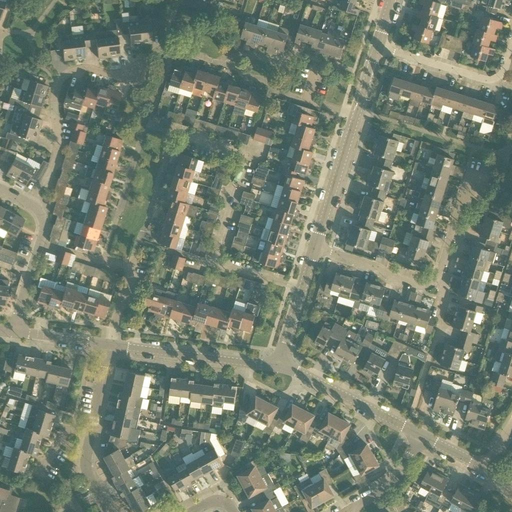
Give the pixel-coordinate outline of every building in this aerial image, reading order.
[(9,11),(12,0),(6,0),(5,3),(0,1),(0,20),(3,10),(9,11)] [(213,5),(214,1),(210,0),(189,0),(188,5),(205,10),(207,3),(213,5)] [(355,9),(356,3),(346,0),(341,0),(339,10),(358,15),(360,10),(355,9)] [(437,17),(439,18),(443,19),(447,7),(441,5),(441,4),(429,0),(421,0),(420,4),(424,5),(422,12),(437,17)] [(475,0),(473,0),(473,1),(469,0),(465,0),(464,5),(476,8),(478,1),(475,0)] [(506,0),(488,0),(487,4),(487,5),(503,11),(505,5),(508,6),(510,1),(506,0)] [(463,11),(464,5),(453,1),(451,7),(463,11)] [(474,14),(476,8),(464,5),(463,11),(474,14)] [(435,31),(439,18),(437,17),(422,12),(419,11),(419,12),(420,12),(418,18),(422,19),(420,26),(433,30),(433,31),(435,31)] [(123,22),(130,20),(128,12),(122,14),(123,22)] [(494,35),(497,28),(501,29),(503,23),(484,17),(479,30),(494,35)] [(139,26),(142,45),(153,43),(151,32),(157,31),(156,19),(150,20),(150,25),(140,26),(139,26)] [(139,26),(140,26),(139,21),(122,23),(123,35),(129,34),(131,46),(142,45),(139,26)] [(107,39),(109,57),(120,56),(118,38),(118,36),(123,35),(122,23),(116,23),(117,30),(106,31),(107,39)] [(250,47),(257,26),(246,23),(241,38),(248,40),(246,45),(250,47)] [(433,30),(420,26),(413,24),(413,25),(414,25),(412,31),(416,32),(414,39),(429,44),(433,31),(433,30)] [(308,43),(312,29),(301,25),(295,44),(300,46),(301,40),(308,43)] [(262,45),(267,29),(257,26),(250,47),(255,48),(257,43),(262,45)] [(271,53),(278,32),(267,29),(262,45),(268,47),(267,52),(271,53)] [(317,51),(323,34),(322,33),(322,32),(312,29),(308,43),(313,44),(311,49),(317,51)] [(329,55),(336,31),(329,29),(327,35),(323,34),(317,51),(329,55)] [(479,30),(477,29),(473,44),(475,44),(475,43),(488,47),(491,40),(495,42),(497,35),(494,35),(479,30)] [(339,39),(341,33),(336,31),(329,55),(340,58),(346,41),(339,39)] [(283,51),(288,36),(278,32),(271,53),(276,55),(277,49),(283,51)] [(109,57),(107,39),(96,40),(95,33),(89,34),(91,46),(97,46),(98,59),(109,57)] [(447,40),(449,35),(442,33),(441,38),(438,46),(444,49),(447,40)] [(85,47),(91,46),(89,34),(83,35),(72,36),(73,41),(75,60),(86,58),(85,47)] [(450,51),(454,37),(449,35),(447,40),(444,49),(450,51)] [(75,60),(73,41),(62,42),(61,37),(55,38),(57,50),(63,50),(64,61),(75,60)] [(459,43),(460,39),(454,37),(450,51),(456,52),(459,43)] [(459,43),(456,52),(462,54),(466,41),(460,39),(459,43)] [(494,49),(488,47),(475,43),(475,44),(471,57),(486,62),(488,54),(492,55),(494,49)] [(181,89),(188,67),(185,66),(184,68),(182,70),(175,68),(170,85),(181,89)] [(188,67),(181,89),(193,92),(198,75),(197,75),(191,73),(190,70),(191,68),(188,67)] [(198,75),(193,92),(192,94),(202,98),(203,95),(211,69),(208,68),(207,72),(205,72),(198,70),(197,75),(198,75)] [(219,82),(220,82),(221,77),(214,75),(214,72),(214,70),(211,69),(203,95),(214,99),(219,82)] [(37,83),(38,77),(39,74),(26,70),(19,70),(17,77),(24,79),(20,90),(44,97),(47,86),(37,83)] [(401,95),(406,78),(402,77),(401,80),(394,78),(388,97),(399,101),(401,95)] [(411,98),(415,84),(409,83),(410,79),(406,78),(401,95),(411,98)] [(225,102),(232,81),(228,80),(228,82),(225,84),(220,82),(219,82),(214,99),(225,102)] [(236,106),(241,89),(235,87),(234,84),(235,82),(232,81),(225,102),(236,106)] [(81,108),(82,105),(88,84),(85,83),(85,85),(83,87),(76,85),(74,90),(68,88),(63,104),(69,106),(70,105),(81,108)] [(421,102),(427,84),(422,83),(421,86),(415,84),(411,98),(411,99),(410,105),(419,108),(421,102)] [(92,85),(88,84),(82,105),(93,108),(98,91),(92,89),(91,87),(92,85)] [(432,105),(433,101),(437,87),(436,91),(430,89),(431,86),(427,84),(421,102),(432,105)] [(93,110),(103,114),(112,86),(109,85),(108,87),(106,89),(99,87),(98,91),(93,108),(93,109),(93,110)] [(114,117),(115,115),(121,117),(125,105),(119,103),(122,94),(115,92),(114,89),(115,87),(112,86),(103,114),(114,117)] [(247,109),(254,88),(250,86),(249,89),(247,91),(241,89),(236,106),(247,109)] [(433,101),(443,105),(448,87),(444,86),(443,89),(437,87),(433,101)] [(453,108),(458,94),(452,92),(453,89),(448,87),(443,105),(453,108)] [(254,88),(247,109),(258,112),(263,95),(256,93),(256,91),(256,88),(254,88)] [(20,90),(17,89),(14,99),(10,98),(8,103),(16,106),(28,110),(30,104),(41,108),(44,97),(20,90)] [(464,111),(469,94),(465,92),(464,96),(458,94),(453,108),(464,111)] [(474,114),(478,100),(472,99),(473,95),(469,94),(464,111),(474,114)] [(484,117),(490,100),(485,99),(484,102),(478,100),(474,114),(484,117)] [(499,109),(499,107),(493,105),(494,102),(490,100),(484,117),(483,123),(493,126),(496,117),(498,118),(497,123),(504,125),(508,112),(499,109)] [(28,110),(16,106),(8,103),(6,109),(14,112),(11,122),(13,123),(39,131),(42,121),(27,116),(28,110)] [(311,128),(313,122),(316,121),(318,122),(321,113),(294,104),(291,115),(296,116),(294,124),(298,125),(298,124),(311,128)] [(384,106),(382,112),(389,114),(391,108),(384,106)] [(278,112),(273,111),(268,109),(266,115),(277,118),(278,112)] [(171,122),(174,113),(169,112),(166,120),(161,119),(159,123),(159,125),(170,129),(172,122),(171,122)] [(77,122),(78,116),(67,113),(65,119),(77,122)] [(182,125),(185,116),(179,114),(178,115),(174,113),(171,122),(172,122),(182,125)] [(438,120),(434,118),(435,115),(429,113),(428,116),(427,121),(437,124),(438,120)] [(196,119),(191,117),(185,116),(182,125),(188,127),(188,126),(193,127),(196,119)] [(207,122),(201,120),(196,119),(193,127),(198,129),(197,130),(204,132),(207,122)] [(218,126),(217,126),(219,121),(214,119),(213,124),(207,122),(204,132),(210,134),(210,133),(215,134),(218,126)] [(83,125),(76,123),(71,122),(69,128),(74,129),(81,131),(83,125)] [(36,142),(39,131),(13,123),(10,133),(7,133),(5,139),(11,140),(23,144),(25,138),(36,142)] [(298,124),(298,125),(295,135),(317,142),(318,139),(315,138),(313,136),(316,129),(311,128),(298,124)] [(83,125),(81,131),(74,129),(72,135),(84,139),(86,133),(88,127),(83,125)] [(229,126),(228,129),(218,126),(215,134),(219,136),(219,137),(226,139),(230,127),(229,126)] [(237,141),(240,133),(240,130),(230,127),(226,139),(232,140),(232,139),(237,141)] [(264,130),(261,129),(258,128),(254,140),(260,142),(264,130)] [(266,144),(270,132),(264,130),(260,142),(266,144)] [(276,133),(270,132),(266,144),(272,146),(276,133)] [(396,151),(401,136),(387,132),(386,137),(380,135),(379,140),(375,139),(374,144),(396,151)] [(244,134),(240,133),(237,141),(241,142),(241,143),(247,145),(250,138),(251,136),(247,135),(244,134)] [(82,145),(84,139),(72,135),(70,141),(82,145)] [(102,147),(124,153),(125,150),(122,149),(121,147),(123,140),(106,135),(102,147)] [(309,151),(311,145),(313,145),(316,145),(317,142),(295,135),(292,147),(296,148),(309,151)] [(419,142),(415,140),(411,155),(415,156),(419,142)] [(392,166),(396,151),(374,144),(372,149),(376,150),(374,154),(380,156),(378,162),(392,166)] [(447,157),(449,151),(435,146),(431,158),(436,159),(435,164),(454,170),(456,166),(453,165),(454,160),(447,157)] [(0,160),(4,162),(8,150),(0,147),(0,160)] [(123,156),(124,153),(102,147),(99,158),(116,163),(118,156),(120,156),(123,156)] [(296,148),(293,159),(314,165),(315,162),(313,161),(311,159),(313,152),(309,151),(296,148)] [(8,150),(4,162),(11,165),(6,175),(16,181),(24,164),(27,159),(17,153),(8,150)] [(75,160),(76,155),(67,153),(66,157),(65,157),(63,163),(73,166),(75,160)] [(195,171),(199,160),(182,155),(180,161),(177,162),(175,161),(174,165),(195,171)] [(114,169),(116,163),(99,158),(96,168),(117,175),(118,172),(116,171),(114,169)] [(285,168),(283,174),(288,176),(287,176),(295,179),(295,178),(297,172),(306,175),(308,168),(311,168),(313,168),(314,165),(293,159),(290,170),(285,168)] [(35,167),(34,169),(24,164),(16,181),(26,186),(29,179),(37,183),(39,180),(44,173),(47,167),(48,164),(43,161),(39,169),(35,167)] [(390,171),(392,166),(378,162),(376,167),(374,166),(373,171),(370,170),(368,175),(390,182),(393,172),(390,171)] [(69,177),(71,172),(73,166),(63,163),(61,169),(62,169),(61,174),(69,177)] [(453,176),(454,170),(435,164),(433,170),(428,169),(426,173),(448,180),(450,175),(453,176)] [(192,182),(195,171),(174,165),(173,168),(175,168),(177,170),(175,177),(192,182)] [(116,178),(117,175),(96,168),(88,166),(85,176),(92,179),(109,184),(111,178),(114,177),(116,178)] [(226,175),(228,169),(218,166),(216,173),(217,173),(216,178),(224,180),(226,175)] [(267,175),(257,172),(255,171),(253,177),(265,181),(267,175)] [(447,185),(448,180),(426,173),(425,178),(430,179),(429,184),(448,190),(449,186),(447,185)] [(278,185),(284,187),(306,194),(307,190),(304,190),(302,188),(305,181),(295,178),(295,179),(287,176),(288,176),(283,174),(282,174),(278,185)] [(388,191),(390,182),(368,175),(366,180),(370,181),(369,185),(374,187),(372,192),(386,196),(387,191),(388,191)] [(192,182),(175,177),(173,183),(170,184),(168,183),(167,186),(188,193),(192,182)] [(263,187),(265,181),(253,177),(251,183),(263,187)] [(221,191),(224,180),(216,178),(214,182),(213,182),(211,188),(221,191)] [(107,191),(109,184),(92,179),(89,190),(110,197),(111,193),(109,193),(107,191)] [(427,190),(422,188),(420,193),(442,200),(443,195),(446,195),(448,190),(429,184),(427,190)] [(54,191),(55,191),(54,196),(63,198),(64,194),(66,188),(56,185),(54,191)] [(448,194),(457,197),(460,188),(451,185),(448,194)] [(168,199),(173,201),(173,200),(185,204),(185,203),(188,193),(167,186),(166,189),(168,190),(170,192),(168,199)] [(109,200),(110,197),(89,190),(81,187),(78,199),(90,203),(90,202),(102,206),(104,200),(107,199),(109,200)] [(211,188),(209,187),(207,194),(210,195),(209,199),(217,202),(219,197),(221,191),(211,188)] [(305,197),(306,194),(284,187),(281,198),(298,203),(300,197),(302,196),(305,197)] [(256,195),(251,194),(244,192),(242,197),(254,201),(256,195)] [(384,202),(386,196),(372,192),(371,198),(365,196),(364,201),(360,200),(359,204),(381,211),(384,202)] [(420,193),(419,198),(424,199),(422,204),(442,210),(443,206),(440,205),(442,200),(420,193)] [(66,205),(61,203),(63,198),(54,196),(53,201),(56,202),(54,208),(64,211),(66,205)] [(252,207),(254,201),(242,197),(240,204),(252,207)] [(296,209),(298,203),(281,198),(277,209),(299,215),(300,212),(298,211),(296,209)] [(216,207),(217,202),(209,199),(207,204),(211,205),(209,211),(219,214),(221,208),(216,207)] [(195,219),(199,207),(185,203),(185,204),(173,200),(173,201),(171,206),(168,207),(166,206),(165,209),(186,216),(192,217),(192,218),(195,219)] [(107,207),(102,206),(90,202),(90,203),(87,213),(108,220),(109,217),(107,216),(105,214),(107,207)] [(414,213),(419,215),(420,214),(436,219),(437,214),(440,215),(442,210),(422,204),(417,203),(416,209),(415,208),(414,213)] [(378,221),(381,211),(359,204),(357,210),(361,211),(359,215),(361,216),(360,221),(373,225),(374,220),(378,221)] [(56,220),(64,223),(66,219),(62,218),(64,211),(54,208),(53,214),(57,216),(56,220)] [(166,221),(182,227),(186,216),(165,209),(164,213),(166,213),(168,215),(166,221)] [(298,218),(299,215),(277,209),(274,220),(291,225),(293,218),(296,218),(298,218)] [(0,228),(6,231),(15,215),(6,210),(0,221),(0,228)] [(217,220),(219,214),(209,211),(207,217),(208,218),(207,222),(215,225),(217,220)] [(107,223),(108,220),(87,213),(83,224),(100,230),(102,223),(105,223),(107,223)] [(419,232),(434,236),(437,226),(434,225),(436,219),(420,214),(419,215),(416,225),(420,226),(419,232)] [(484,227),(500,232),(502,226),(510,229),(511,221),(511,218),(499,214),(497,220),(487,217),(484,227)] [(16,237),(19,231),(25,220),(15,215),(6,231),(16,237)] [(253,218),(243,215),(242,215),(240,220),(252,224),(253,218)] [(53,225),(52,231),(61,234),(62,230),(64,223),(56,220),(54,225),(53,225)] [(248,235),(252,224),(240,220),(238,227),(240,227),(238,232),(248,235)] [(289,231),(291,225),(274,220),(271,230),(292,237),(293,234),(291,233),(289,231)] [(182,227),(166,221),(164,228),(161,229),(159,228),(158,231),(180,237),(182,227)] [(215,225),(207,222),(202,221),(199,232),(202,232),(204,227),(205,227),(214,230),(215,225)] [(371,231),(373,225),(360,221),(358,226),(352,225),(351,229),(348,228),(346,233),(369,240),(372,231),(371,231)] [(98,236),(100,230),(83,224),(80,235),(101,242),(102,239),(100,238),(98,236)] [(497,242),(500,232),(484,227),(481,237),(487,239),(485,244),(498,248),(499,245),(497,242)] [(291,240),(292,237),(271,230),(267,241),(284,247),(286,240),(289,240),(291,240)] [(434,236),(419,232),(413,230),(411,236),(413,236),(410,246),(426,251),(428,246),(431,247),(434,236)] [(68,237),(61,234),(52,231),(50,237),(51,238),(49,242),(58,245),(65,247),(68,237)] [(161,237),(159,244),(176,249),(180,237),(158,231),(157,234),(159,235),(161,237)] [(212,235),(202,232),(200,239),(201,240),(201,239),(210,242),(212,235)] [(245,246),(248,235),(238,232),(237,237),(235,236),(233,242),(245,246)] [(366,250),(369,240),(346,233),(344,238),(348,239),(347,244),(354,246),(366,250)] [(86,254),(88,250),(93,252),(95,245),(98,244),(100,245),(101,242),(80,235),(76,246),(78,247),(77,251),(86,254)] [(385,252),(389,240),(383,238),(381,243),(379,250),(385,252)] [(282,253),(284,247),(267,241),(260,239),(257,250),(285,259),(286,256),(284,255),(282,253)] [(391,254),(395,242),(389,240),(385,252),(391,254)] [(243,252),(245,246),(233,242),(231,249),(243,252)] [(347,244),(345,250),(352,252),(354,246),(347,244)] [(498,248),(485,244),(485,246),(477,244),(475,245),(474,246),(471,256),(491,262),(493,263),(498,248)] [(424,257),(426,251),(410,246),(406,257),(426,263),(427,258),(424,257)] [(17,254),(9,251),(1,248),(0,251),(0,253),(15,259),(17,254)] [(75,255),(71,254),(59,250),(57,256),(74,261),(75,255)] [(285,259),(257,250),(254,261),(261,263),(260,263),(277,269),(279,262),(282,261),(284,262),(285,259)] [(15,259),(0,253),(0,260),(5,262),(13,265),(15,259)] [(172,261),(184,265),(186,259),(174,255),(173,258),(172,261)] [(72,267),(74,261),(57,256),(55,262),(67,266),(72,267)] [(488,272),(491,262),(471,256),(468,266),(484,271),(488,272)] [(13,265),(5,262),(0,260),(0,267),(11,271),(13,265)] [(182,270),(184,265),(172,261),(170,267),(182,271),(182,270)] [(481,281),(484,271),(468,266),(465,276),(481,281)] [(324,292),(339,297),(340,293),(341,293),(346,276),(336,273),(335,278),(329,277),(324,292)] [(217,275),(212,274),(209,282),(220,286),(223,277),(217,275)] [(339,297),(355,301),(361,281),(355,279),(346,276),(341,293),(340,293),(339,297)] [(478,291),(481,281),(465,276),(462,285),(478,291)] [(453,277),(450,286),(460,289),(463,280),(453,277)] [(47,311),(55,284),(56,282),(40,278),(37,287),(41,288),(37,302),(44,304),(44,307),(43,310),(47,311)] [(0,304),(6,306),(9,281),(0,279),(0,304)] [(360,303),(370,306),(376,286),(367,283),(361,281),(355,301),(360,303)] [(77,291),(76,291),(78,285),(67,282),(65,288),(66,288),(59,309),(60,309),(61,305),(67,307),(67,309),(67,312),(70,313),(77,291)] [(66,288),(65,288),(55,284),(47,311),(50,312),(51,309),(53,307),(59,309),(66,288)] [(478,291),(462,285),(458,296),(475,301),(475,300),(481,302),(484,293),(478,291)] [(383,319),(387,303),(382,302),(386,289),(376,286),(370,306),(367,314),(377,317),(383,319)] [(145,304),(150,306),(149,311),(155,313),(156,316),(155,318),(158,319),(165,297),(154,294),(156,289),(150,287),(145,304)] [(88,295),(83,312),(89,313),(89,316),(88,318),(92,320),(100,293),(89,289),(88,295)] [(88,295),(77,291),(70,313),(73,314),(74,311),(76,309),(83,312),(88,295)] [(421,303),(424,295),(412,292),(410,300),(421,303)] [(111,296),(100,293),(92,320),(95,320),(95,318),(98,316),(104,318),(110,301),(111,296)] [(171,318),(176,301),(165,297),(158,319),(162,320),(162,318),(164,316),(171,318)] [(399,319),(404,303),(395,300),(393,305),(387,303),(383,319),(389,320),(390,317),(399,319)] [(180,326),(187,304),(176,301),(171,318),(177,320),(178,322),(177,325),(180,326)] [(202,333),(205,323),(210,306),(199,303),(198,308),(192,324),(195,325),(195,328),(195,330),(202,333)] [(408,322),(413,306),(404,303),(399,319),(408,322)] [(198,308),(187,304),(180,326),(183,327),(184,324),(186,323),(192,324),(198,308)] [(455,317),(474,322),(477,312),(481,313),(483,307),(471,304),(469,310),(459,306),(455,317)] [(215,331),(221,310),(210,306),(205,323),(211,325),(212,328),(211,330),(215,331)] [(417,325),(422,309),(413,306),(408,322),(417,325)] [(238,333),(244,312),(233,309),(231,313),(232,313),(228,326),(229,326),(235,328),(235,330),(234,332),(238,333)] [(431,334),(436,318),(430,317),(432,312),(422,309),(417,325),(427,328),(425,332),(431,334)] [(232,313),(231,313),(221,310),(215,331),(218,332),(218,330),(220,328),(227,330),(229,326),(228,326),(232,313)] [(244,312),(238,333),(241,335),(242,332),(244,330),(250,332),(256,316),(244,312)] [(471,332),(474,322),(455,317),(452,327),(463,330),(461,336),(473,340),(472,343),(477,344),(479,335),(475,334),(471,332)] [(335,341),(342,328),(335,324),(331,331),(323,326),(315,343),(324,348),(329,338),(335,341)] [(357,335),(349,331),(342,328),(335,341),(340,344),(335,353),(345,359),(353,342),(357,335)] [(511,330),(504,328),(501,338),(502,339),(500,345),(511,348),(511,330)] [(368,348),(375,337),(368,333),(362,345),(368,348)] [(471,346),(472,343),(473,340),(461,336),(459,342),(471,346)] [(394,357),(401,343),(395,341),(388,354),(394,357)] [(353,342),(345,359),(354,364),(363,347),(353,342)] [(469,352),(471,346),(459,342),(457,348),(447,345),(444,354),(462,360),(465,350),(469,352)] [(399,365),(394,384),(402,387),(404,383),(408,385),(413,369),(409,368),(411,363),(409,355),(404,354),(407,346),(401,343),(394,357),(399,360),(397,365),(399,365)] [(511,350),(511,348),(500,345),(499,351),(500,351),(497,361),(498,361),(498,362),(511,365),(511,354),(511,350)] [(378,374),(385,360),(373,353),(363,371),(372,375),(373,372),(378,374)] [(25,374),(29,357),(18,354),(14,371),(25,374)] [(459,371),(462,360),(444,354),(440,365),(459,371)] [(36,376),(40,359),(29,357),(25,374),(36,376)] [(11,373),(14,360),(6,358),(3,371),(11,373)] [(36,376),(46,378),(50,365),(51,362),(40,359),(36,376)] [(511,377),(511,365),(498,362),(495,372),(493,378),(505,382),(507,376),(511,377)] [(45,381),(57,384),(60,367),(50,365),(46,378),(45,381)] [(60,367),(57,384),(55,392),(69,394),(71,386),(68,386),(71,370),(60,367)] [(126,383),(143,387),(145,376),(128,372),(126,383)] [(181,397),(183,380),(172,378),(169,395),(180,396),(181,397)] [(503,388),(505,382),(493,378),(491,384),(503,388)] [(195,381),(183,380),(181,397),(191,398),(192,398),(194,384),(195,381)] [(445,409),(453,384),(452,384),(453,383),(443,380),(442,383),(435,381),(432,393),(438,395),(433,410),(440,412),(441,408),(445,409)] [(141,397),(143,387),(126,383),(124,393),(124,394),(140,397),(141,397)] [(191,401),(202,403),(204,386),(194,384),(192,398),(191,398),(191,401)] [(224,402),(226,385),(215,384),(214,387),(215,387),(213,404),(213,407),(223,408),(224,402)] [(458,402),(465,404),(468,391),(462,389),(463,387),(453,384),(445,409),(443,413),(453,417),(455,412),(458,402)] [(226,385),(224,402),(235,404),(237,387),(226,385)] [(215,387),(214,387),(204,386),(202,403),(213,404),(215,387)] [(484,397),(474,394),(474,393),(468,391),(465,404),(470,405),(466,419),(470,421),(468,425),(475,427),(484,399),(484,397)] [(121,392),(118,403),(135,407),(141,409),(144,398),(140,397),(124,394),(124,393),(121,392)] [(254,427),(255,426),(267,403),(257,397),(250,410),(241,409),(241,406),(238,421),(246,422),(254,427)] [(485,430),(491,410),(494,402),(484,399),(475,427),(485,430)] [(133,418),(135,407),(118,403),(116,414),(133,418)] [(267,403),(255,426),(264,431),(264,432),(271,435),(275,426),(276,424),(271,421),(278,408),(267,403)] [(55,415),(39,410),(40,407),(32,405),(27,418),(35,421),(51,426),(55,415)] [(286,423),(295,428),(304,411),(293,405),(286,418),(281,415),(283,412),(282,412),(276,424),(275,426),(282,430),(286,423)] [(304,411),(295,428),(304,432),(300,439),(307,443),(311,435),(314,429),(313,431),(308,429),(314,416),(304,411)] [(130,428),(133,418),(116,414),(113,425),(130,428)] [(326,433),(331,436),(340,419),(329,414),(323,426),(317,424),(319,421),(318,421),(314,429),(311,435),(318,439),(319,436),(323,439),(326,433)] [(51,426),(35,421),(27,418),(24,429),(26,429),(25,430),(31,432),(32,431),(48,436),(51,426)] [(340,454),(349,445),(344,437),(350,425),(340,419),(331,436),(327,444),(336,448),(340,454)] [(128,439),(130,428),(113,425),(111,436),(117,437),(115,443),(116,443),(125,445),(127,444),(127,443),(127,439),(128,439)] [(48,436),(32,431),(31,432),(25,430),(22,440),(39,445),(42,435),(48,437),(48,436)] [(224,464),(211,442),(210,440),(212,434),(202,432),(200,445),(202,450),(214,470),(224,464)] [(35,456),(39,445),(22,440),(19,451),(29,454),(35,456)] [(236,440),(231,454),(238,458),(245,443),(236,440)] [(128,446),(127,444),(125,445),(116,443),(115,443),(119,450),(104,458),(110,468),(125,459),(120,450),(128,446)] [(356,465),(373,455),(367,445),(355,452),(349,445),(340,454),(344,460),(351,456),(356,465)] [(29,454),(19,451),(13,449),(10,459),(26,464),(29,454)] [(202,450),(193,455),(204,475),(214,470),(202,450)] [(195,480),(196,480),(204,475),(193,455),(192,453),(182,458),(186,465),(186,466),(187,468),(188,468),(195,480)] [(366,473),(369,471),(379,466),(373,455),(356,465),(349,468),(354,477),(358,484),(372,477),(372,476),(369,478),(366,473)] [(125,460),(125,459),(110,468),(115,476),(115,477),(128,471),(131,469),(130,468),(135,465),(131,456),(125,460)] [(238,476),(244,487),(260,478),(256,469),(263,465),(259,458),(245,465),(246,466),(248,464),(251,469),(238,476)] [(23,474),(26,464),(10,459),(7,469),(23,474)] [(176,468),(179,473),(187,488),(197,483),(196,480),(195,480),(188,468),(187,468),(186,466),(184,463),(176,468)] [(323,480),(314,485),(323,502),(334,496),(327,483),(332,481),(333,483),(334,483),(326,469),(319,473),(323,480)] [(430,491),(439,474),(429,469),(424,479),(418,476),(412,488),(419,492),(421,487),(430,491)] [(112,478),(118,488),(133,480),(128,471),(115,477),(115,476),(112,478)] [(177,494),(187,488),(179,473),(169,479),(177,494)] [(277,490),(277,489),(274,486),(273,483),(268,474),(260,478),(244,487),(250,497),(262,490),(265,495),(265,496),(274,491),(277,490)] [(443,504),(449,492),(444,490),(449,479),(439,474),(430,491),(438,496),(436,501),(443,504)] [(323,502),(314,485),(310,478),(294,487),(302,501),(302,500),(301,498),(306,495),(313,507),(323,502)] [(138,489),(138,488),(133,480),(118,488),(123,498),(126,496),(138,489)] [(162,488),(166,486),(163,481),(154,486),(157,491),(162,488)] [(16,511),(21,498),(11,495),(13,488),(0,484),(0,511),(16,511)] [(458,511),(461,508),(470,490),(460,485),(454,495),(449,492),(443,504),(450,508),(448,510),(451,511),(458,511)] [(126,496),(131,505),(146,497),(141,487),(138,488),(138,489),(126,496)] [(348,494),(346,489),(340,492),(343,497),(348,494)] [(470,490),(461,508),(469,511),(478,511),(480,509),(474,506),(480,495),(470,490)] [(282,507),(274,491),(265,496),(265,495),(262,497),(265,502),(253,509),(254,511),(272,511),(275,511),(282,507)] [(134,511),(142,511),(152,507),(146,497),(131,505),(134,511)]
